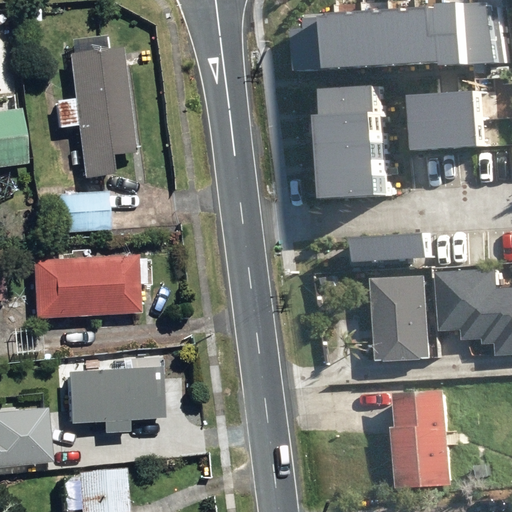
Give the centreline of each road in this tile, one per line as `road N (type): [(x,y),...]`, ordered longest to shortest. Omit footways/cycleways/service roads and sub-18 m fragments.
road 1 (residential): [(285,511),(246,222)]
road 2 (residential): [(511,202),(246,222)]
road 3 (residential): [(246,222),(217,0)]
